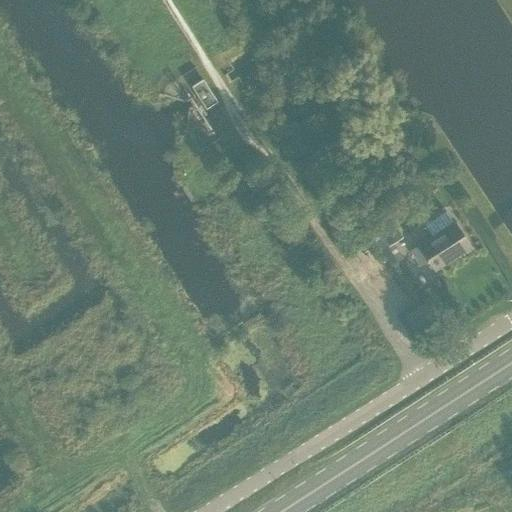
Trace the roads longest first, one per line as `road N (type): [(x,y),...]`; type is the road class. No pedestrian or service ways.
road 1 (unclassified): [(421,377),(242,119)]
road 2 (primary): [(282,511),(511,363)]
road 3 (unclassified): [(206,511),(421,377)]
